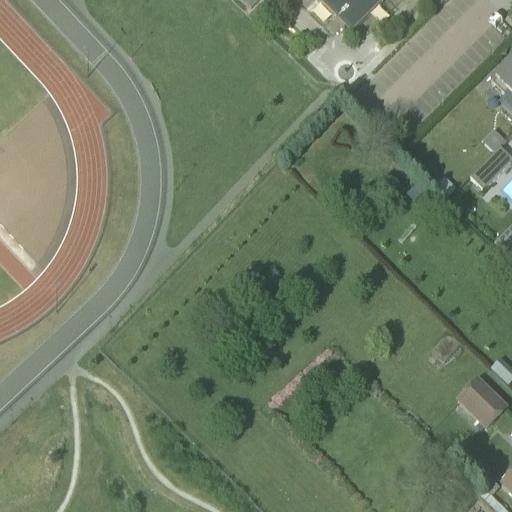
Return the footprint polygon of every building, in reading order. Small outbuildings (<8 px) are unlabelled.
[(316,0),(352,35),(386,0),(316,0)] [(511,63),(492,84),(505,97),(509,93),(511,95),(511,63)] [(470,180),(483,193),(511,163),(511,160),(501,149),(470,180)] [(511,228),(495,246),(511,263),(511,228)] [(445,367),(480,331),(466,318),(431,354),(445,367)] [(458,403),(486,431),(506,411),(477,383),(458,403)] [(511,478),(501,489),(511,499),(511,478)] [(504,511),(484,492),(477,499),(490,511),(504,511)]
